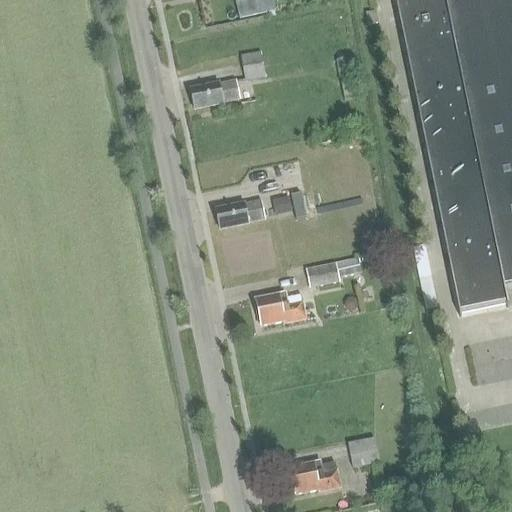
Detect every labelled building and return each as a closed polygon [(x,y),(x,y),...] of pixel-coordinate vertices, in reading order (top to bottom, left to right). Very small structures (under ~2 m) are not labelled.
[(511,0),(414,0),(395,4),(394,0),(392,0),(458,320),(459,320),(458,315),(504,306),(505,310),(507,310),(502,290),(511,287),(511,0)] [(375,13),(365,15),(368,27),(378,25),(375,13)] [(265,80),(260,54),(240,57),(245,83),(265,80)] [(343,102),(356,100),(348,60),(336,62),(343,102)] [(235,83),(227,85),(218,87),(218,86),(190,92),(194,112),(222,105),(239,101),(235,83)] [(271,198),(273,215),(299,211),(297,194),(271,198)] [(248,225),(264,222),(260,203),(244,207),(244,206),(214,212),(218,232),(248,226),(248,225)] [(357,261),(305,272),(309,291),(340,285),(339,280),(360,275),(357,261)] [(437,310),(431,278),(419,280),(425,312),(437,310)] [(285,300),(284,296),(253,302),(259,329),(283,324),(283,326),(304,322),(301,305),(299,297),(285,300)] [(375,441),(347,445),(351,470),(379,465),(375,441)] [(318,495),(339,491),(334,466),(320,468),(319,464),(288,470),(293,497),(317,493),(318,495)]
